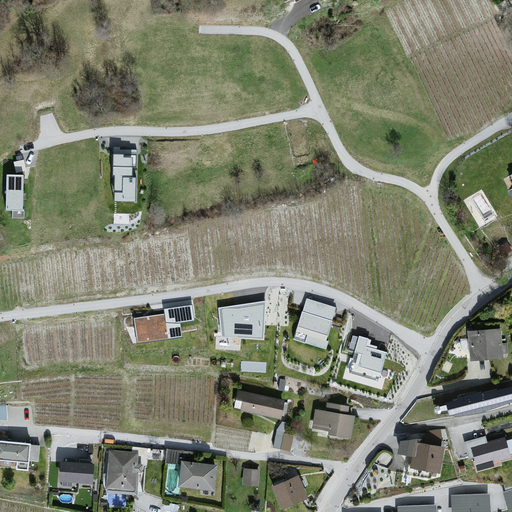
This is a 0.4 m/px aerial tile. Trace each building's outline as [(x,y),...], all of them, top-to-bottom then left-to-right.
[(123,154),(113,154),(113,176),(115,176),(115,201),(135,201),(135,177),(132,177),(132,158),(123,158),(123,154)] [(23,175),(7,175),(6,210),(23,210),(23,175)] [(336,307),(306,298),(294,339),(326,348),(328,341),(326,341),(336,307)] [(263,339),(264,301),(218,308),(222,336),(263,339)] [(194,320),(192,305),(164,309),(164,313),(134,318),(138,342),(181,336),(179,322),(194,320)] [(500,326),(462,331),(467,364),(504,359),(500,326)] [(368,339),(359,336),(348,373),(378,382),(387,352),(366,346),(368,339)] [(511,387),(447,403),(450,416),(511,400),(511,387)] [(282,400),(236,392),(232,414),(278,423),(282,400)] [(323,412),(314,410),(309,433),(349,441),(354,415),(346,413),(348,406),(325,402),(323,412)] [(290,448),(293,433),(284,431),(286,420),(279,419),(273,445),(290,448)] [(485,437),(465,443),(470,459),(474,458),(478,471),(501,464),(500,459),(509,456),(504,438),(486,443),(485,437)] [(37,446),(0,442),(0,469),(24,472),(25,463),(36,464),(37,446)] [(443,449),(416,443),(410,469),(437,475),(443,449)] [(184,448),(183,457),(193,459),(194,449),(184,448)] [(137,453),(107,450),(104,490),(133,492),(137,453)] [(90,463),(60,461),(58,483),(89,485),(90,463)] [(214,467),(179,462),(175,491),(210,496),(214,467)] [(242,483),(259,483),(260,466),(243,466),(242,483)] [(296,476),(269,487),(279,511),(306,499),(296,476)] [(489,511),(489,495),(453,497),(453,511),(489,511)]
